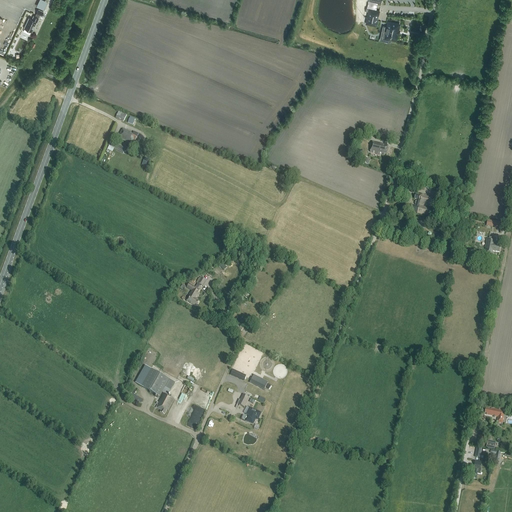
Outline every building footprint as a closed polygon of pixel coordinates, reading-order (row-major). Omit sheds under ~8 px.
[(47,0),(41,0),(39,6),(46,9),(50,1),(47,0)] [(366,24),(377,26),(380,11),(369,8),(366,24)] [(35,17),(34,16),(32,20),(29,18),(27,22),(27,23),(27,25),(26,24),(24,28),(32,32),(36,22),(37,22),(39,18),(38,18),(40,15),(42,16),(43,12),(38,10),(37,14),(35,17)] [(386,37),(395,39),(399,25),(389,23),(387,30),(386,31),(385,35),(386,36),(386,37)] [(127,115),(119,111),(116,118),(123,122),(127,115)] [(129,149),(131,144),(134,140),(135,141),(139,134),(134,132),(133,133),(123,129),(119,138),(127,142),(125,147),(129,149)] [(123,153),(126,149),(111,141),(108,146),(123,153)] [(386,154),(388,146),(382,145),(382,143),(372,141),(370,152),(380,154),(380,153),(386,154)] [(449,192),(440,190),(438,198),(447,200),(449,192)] [(417,213),(423,214),(424,215),(425,215),(429,216),(431,208),(428,208),(428,206),(431,207),(433,197),(421,194),(416,193),(416,194),(415,199),(417,199),(416,206),(413,205),(412,210),(412,211),(417,213)] [(488,220),(486,226),(500,229),(501,223),(488,220)] [(496,241),(489,239),(486,239),(485,248),(486,248),(485,254),(492,255),(493,251),(499,253),(501,245),(496,245),(496,241)] [(198,284),(195,287),(198,289),(200,285),(203,286),(206,280),(201,277),(200,279),(199,278),(196,283),(198,284)] [(200,295),(197,294),(199,290),(198,289),(195,287),(189,284),(187,288),(192,291),(186,301),(194,305),(195,303),(197,304),(199,301),(197,300),(200,295)] [(231,324),(233,327),(234,325),(236,326),(235,327),(241,332),(244,328),(243,328),(245,326),(242,323),(240,322),(238,324),(234,321),(231,324)] [(175,383),(146,366),(135,383),(160,397),(162,392),(168,395),(175,383)] [(254,375),(251,381),(265,389),(268,382),(254,375)] [(142,403),(144,400),(134,395),(138,389),(135,387),(128,399),(136,404),(138,401),(142,403)] [(132,392),(126,388),(123,393),(129,396),(132,392)] [(156,404),(158,405),(157,407),(157,408),(161,411),(160,413),(164,415),(166,410),(168,410),(174,399),(173,399),(165,394),(164,394),(163,395),(159,403),(157,402),(156,404)] [(244,408),(249,397),(243,394),(240,400),(239,399),(237,404),(244,408)] [(249,407),(246,414),(249,416),(247,421),(253,424),(255,419),(258,420),(261,413),(249,407)] [(486,409),(485,413),(486,413),(486,414),(498,417),(497,422),(502,423),(504,412),(505,409),(499,407),(499,410),(491,409),(491,410),(486,409)] [(312,421),(319,423),(321,411),(314,409),(312,421)] [(485,447),(494,450),(496,442),(487,440),(485,447)] [(495,462),(497,462),(499,463),(501,452),(491,450),(490,453),(496,454),(495,462)] [(472,478),(476,479),(477,474),(480,474),(481,469),(480,469),(482,462),(475,461),(474,468),(473,467),(471,476),(473,476),(472,478)]
